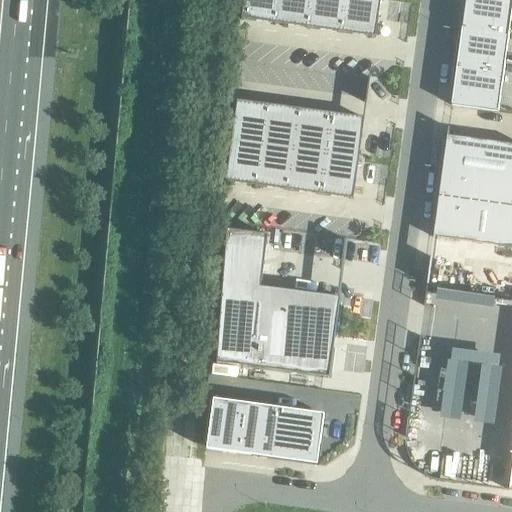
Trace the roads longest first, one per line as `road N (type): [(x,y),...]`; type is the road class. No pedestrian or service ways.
road 1 (unclassified): [(438,0),(365,504)]
road 2 (motorway): [(0,213),(19,0)]
road 3 (unclassified): [(365,504),(213,485)]
